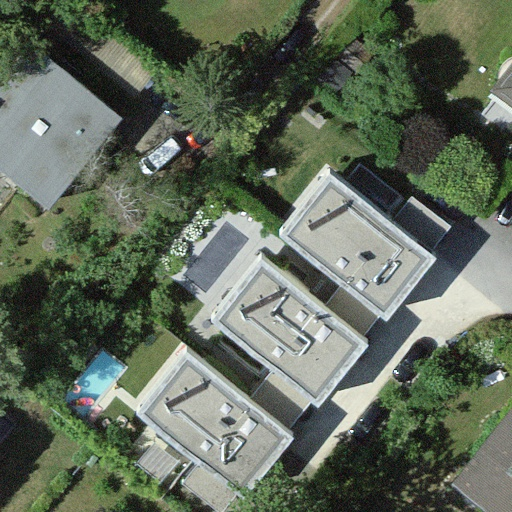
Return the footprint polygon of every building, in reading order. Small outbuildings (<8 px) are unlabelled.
[(129,116),(36,42),(0,87),(0,161),(56,206),(129,116)] [(511,47),(490,75),(511,92),(511,47)] [(431,253),(326,171),(282,228),(386,310),(431,253)] [(363,334),(259,252),(214,308),(319,390),(363,334)] [(291,429),(187,347),(142,403),(247,485),(291,429)] [(511,511),(511,393),(452,468),(508,511),(511,511)]
